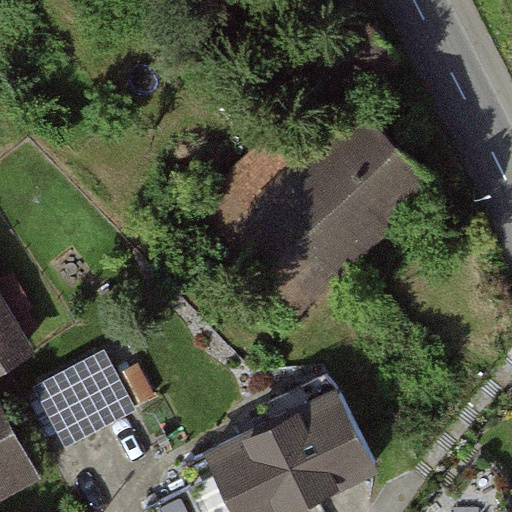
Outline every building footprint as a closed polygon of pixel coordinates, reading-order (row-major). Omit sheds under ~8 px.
[(392,54),(368,16),(286,69),(310,106),(392,54)] [(284,316),(432,172),(366,105),(300,166),(276,142),(190,224),(284,316)] [(0,362),(28,346),(0,298),(0,362)] [(99,355),(45,384),(74,437),(127,409),(99,355)] [(274,422),(188,464),(197,483),(146,509),(147,511),(267,511),(373,460),(331,374),(266,407),(274,422)] [(0,487),(39,466),(0,396),(0,487)]
